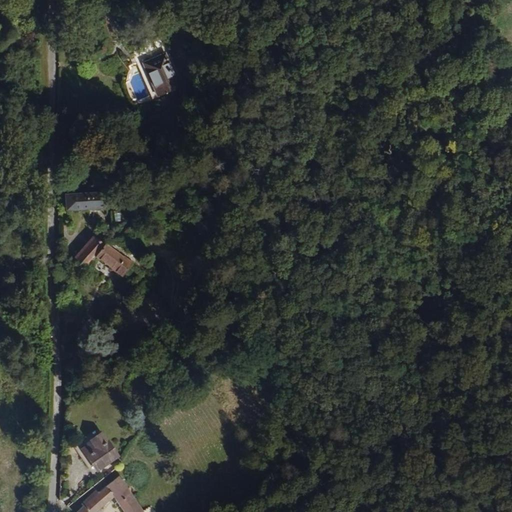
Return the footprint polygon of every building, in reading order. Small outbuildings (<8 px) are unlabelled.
[(141,96),(161,86),(157,75),(151,60),(140,39),(135,36),(129,36),(125,38),(121,44),(122,54),(141,96)] [(76,190),(76,200),(86,200),(86,180),(81,180),(81,190),(76,190)] [(101,205),(57,205),(56,223),(101,224),(101,205)] [(84,233),(63,262),(75,273),(89,258),(118,273),(126,258),(84,233)] [(76,310),(60,311),(62,324),(76,324),(76,310)] [(108,455),(96,431),(73,444),(78,453),(73,456),(79,466),(84,463),(86,468),(108,455)] [(93,511),(102,504),(104,506),(115,485),(110,479),(75,511),(93,511)] [(132,511),(115,485),(104,506),(108,511),(132,511)]
